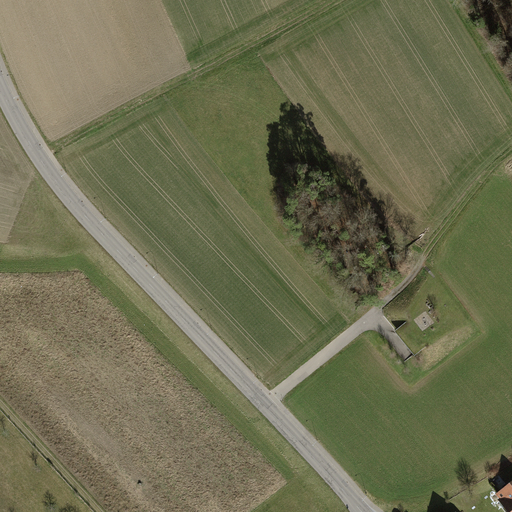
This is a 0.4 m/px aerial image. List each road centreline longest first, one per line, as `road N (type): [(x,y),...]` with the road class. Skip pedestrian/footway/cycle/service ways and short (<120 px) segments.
road 1 (tertiary): [(0,86),(61,187),(362,511)]
road 2 (track): [(511,154),(369,319)]
road 3 (track): [(0,400),(102,511)]
